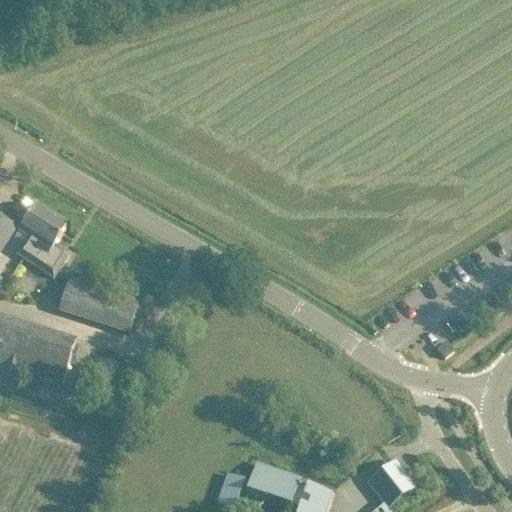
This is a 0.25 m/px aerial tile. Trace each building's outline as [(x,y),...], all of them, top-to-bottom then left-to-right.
[(18,257),(54,281),(70,257),(56,247),(69,228),(37,207),(19,234),(29,240),(18,257)] [(0,254),(17,229),(0,217),(0,254)] [(59,314),(130,336),(140,305),(70,282),(59,314)] [(75,349),(77,343),(0,318),(0,369),(62,389),(70,366),(85,371),(90,354),(75,349)] [(438,353),(445,362),(454,354),(452,352),(447,346),(438,353)] [(75,424),(67,421),(64,430),(72,433),(75,424)] [(81,426),(77,434),(84,437),(88,429),(81,426)] [(370,487),(389,510),(415,490),(396,466),(370,487)] [(331,496),(307,488),(306,491),(298,488),(300,482),(257,468),(250,489),(250,490),(249,494),(248,493),(247,496),(291,511),(292,510),(299,511),(326,511),(328,507),(327,507),(328,505),(329,505),(331,496)]
